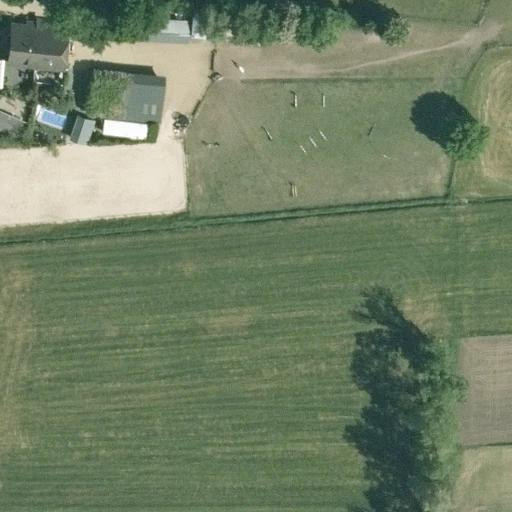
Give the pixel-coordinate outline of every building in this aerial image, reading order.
[(114,38),(115,15),(107,15),(107,8),(99,8),(98,15),(93,14),(92,37),(114,38)] [(47,33),(47,23),(28,21),(27,24),(12,23),(11,34),(7,33),(5,49),(9,49),(8,60),(13,61),(13,64),(37,67),(36,33),(47,33)] [(36,33),(37,67),(64,70),(69,25),(47,23),(47,33),(36,33)] [(157,73),(95,67),(90,113),(152,119),(157,73)] [(0,130),(15,137),(23,120),(0,109),(0,130)] [(74,134),(86,138),(92,119),(80,115),(74,134)]
